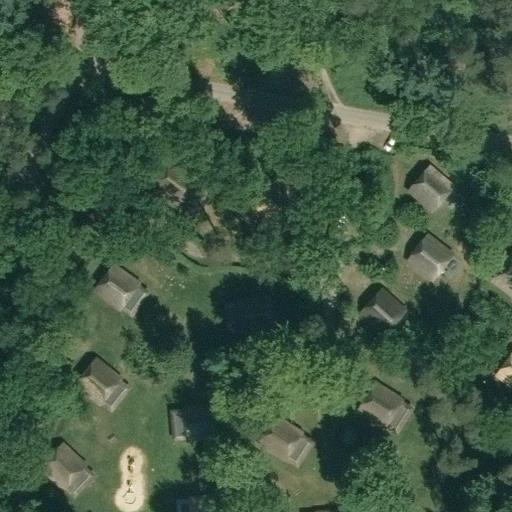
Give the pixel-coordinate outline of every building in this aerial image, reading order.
[(173,159),(151,189),(178,207),(200,178),(173,159)] [(407,188),(432,213),(455,186),(430,164),(407,188)] [(272,178),(251,207),(279,226),(301,197),(272,178)] [(454,253),(426,234),(407,260),(434,280),(454,253)] [(511,253),(492,281),(511,296),(511,253)] [(118,312),(140,283),(111,262),(90,291),(118,312)] [(407,311),(381,288),(358,314),(383,337),(407,311)] [(273,332),(270,296),(237,300),(240,335),(273,332)] [(511,352),(495,376),(511,388),(511,352)] [(122,379),(97,357),(74,385),(99,406),(122,379)] [(384,430),(404,400),(375,382),(356,411),(384,430)] [(218,440),(216,404),(183,407),(185,443),(218,440)] [(304,433),(276,414),(256,443),(284,463),(304,433)] [(87,465),(63,442),(39,469),(62,492),(87,465)] [(223,511),(223,496),(189,498),(189,511),(223,511)]
